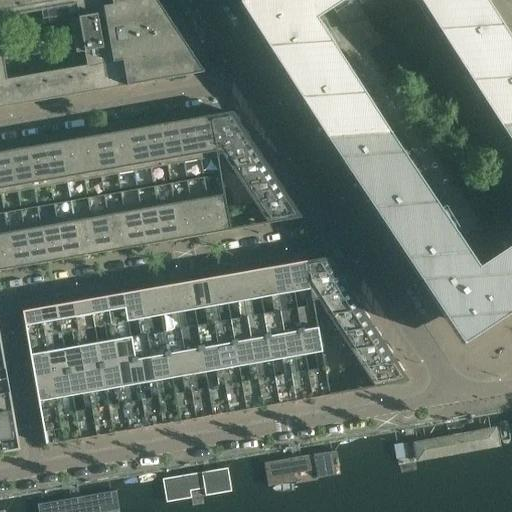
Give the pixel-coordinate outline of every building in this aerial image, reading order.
[(0,0),(0,108),(203,73),(155,0),(0,0)] [(244,0),(237,5),(324,137),(401,255),(461,346),(511,312),(511,45),(482,0),(244,0)] [(241,131),(236,123),(229,113),(209,117),(213,135),(241,131)] [(216,154),(213,135),(209,117),(193,120),(199,157),(216,154)] [(199,157),(193,120),(176,123),(183,160),(199,157)] [(183,160),(176,123),(160,126),(166,163),(183,160)] [(166,163),(160,126),(143,128),(150,166),(166,163)] [(150,166),(143,128),(126,131),(133,169),(150,166)] [(133,169),(126,131),(110,134),(117,171),(133,169)] [(252,148),(246,139),(241,131),(213,135),(216,154),(222,153),(252,148)] [(117,171),(110,134),(93,137),(100,174),(117,171)] [(100,174),(93,137),(77,140),(83,177),(100,174)] [(83,177),(77,140),(60,143),(67,180),(83,177)] [(67,180),(60,143),(43,146),(50,183),(67,180)] [(50,183),(43,146),(27,149),(33,186),(50,183)] [(264,166),(258,156),(252,148),(222,153),(233,170),(264,166)] [(33,186),(27,149),(10,152),(17,189),(33,186)] [(0,191),(17,189),(10,152),(0,153),(0,191)] [(0,234),(7,233),(24,230),(40,227),(57,225),(74,222),(91,219),(107,216),(124,213),(140,210),(157,207),(173,204),(190,201),(206,198),(224,195),(220,173),(216,154),(199,157),(183,160),(166,163),(150,166),(133,169),(117,171),(100,174),(83,177),(67,180),(50,183),(33,186),(17,189),(0,191),(0,234)] [(275,183),(269,173),(264,166),(233,170),(244,188),(275,183)] [(287,201),(281,191),(275,183),(244,188),(256,206),(287,201)] [(230,231),(226,211),(224,195),(206,198),(212,234),(230,231)] [(212,234),(206,198),(190,201),(197,237),(212,234)] [(197,237),(190,201),(173,204),(180,240),(197,237)] [(299,219),(292,209),(287,201),(256,206),(268,225),(299,219)] [(180,240),(173,204),(157,207),(163,243),(180,240)] [(163,243),(157,207),(140,210),(147,246),(163,243)] [(147,246),(140,210),(124,213),(130,248),(147,246)] [(130,248),(124,213),(107,216),(114,251),(130,248)] [(114,251),(107,216),(91,219),(97,254),(114,251)] [(97,254),(91,219),(74,222),(80,257),(97,254)] [(80,257),(74,222),(57,225),(63,260),(80,257)] [(63,260),(57,225),(40,227),(47,263),(63,260)] [(47,263),(40,227),(24,230),(30,266),(47,263)] [(30,266),(24,230),(7,233),(14,269),(30,266)] [(0,271),(14,269),(7,233),(0,234),(0,271)] [(337,277),(331,268),(325,259),(305,262),(308,282),(337,277)] [(312,300),(308,282),(305,262),(288,265),(312,399),(329,396),(312,300)] [(312,399),(288,265),(272,268),(295,402),(312,399)] [(295,402),(272,268),(255,271),(279,405),(295,402)] [(279,405),(255,271),(239,274),(262,408),(279,405)] [(262,408),(239,274),(222,277),(246,411),(262,408)] [(246,411),(222,277),(206,280),(229,414),(246,411)] [(348,294),(342,285),(337,277),(308,282),(312,300),(320,299),(348,294)] [(229,414),(206,280),(189,283),(212,417),(229,414)] [(212,417),(189,283),(172,286),(196,420),(212,417)] [(196,420),(172,286),(155,289),(179,423),(196,420)] [(179,423),(155,289),(139,292),(162,426),(179,423)] [(162,426),(139,292),(122,294),(146,428),(162,426)] [(146,428),(122,294),(106,297),(129,431),(146,428)] [(359,311),(353,302),(348,294),(320,299),(331,316),(359,311)] [(129,431),(106,297),(89,300),(113,434),(129,431)] [(113,434),(89,300),(73,303),(96,437),(113,434)] [(96,437),(73,303),(56,306),(80,440),(96,437)] [(80,440),(56,306),(39,309),(63,443),(80,440)] [(63,443),(39,309),(22,312),(45,446),(63,443)] [(371,329),(365,320),(359,311),(331,316),(342,334),(371,329)] [(382,346),(376,337),(371,329),(342,334),(353,351),(382,346)] [(19,450),(6,373),(0,340),(0,454),(18,451),(19,450)] [(394,364),(388,355),(382,346),(353,351),(364,368),(394,364)] [(406,383),(399,372),(394,364),(364,368),(375,387),(406,383)] [(412,443),(416,463),(501,448),(497,428),(464,434),(457,436),(412,443)] [(264,464),(268,487),(295,483),(317,479),(341,475),(337,451),(301,457),(292,459),(264,464)] [(162,480),(166,504),(192,499),(203,497),(231,493),(227,469),(220,470),(198,474),(162,480)] [(71,500),(37,506),(38,511),(119,511),(116,492),(80,498),(71,500)]
